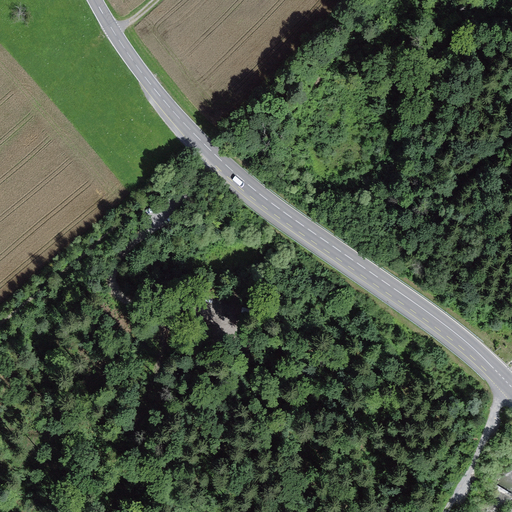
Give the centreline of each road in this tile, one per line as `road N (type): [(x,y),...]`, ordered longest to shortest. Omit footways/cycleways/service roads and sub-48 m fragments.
road 1 (secondary): [(511,388),(460,340),(204,151),(138,71),(96,0)]
road 2 (track): [(235,306),(138,307),(116,294),(108,274),(225,128)]
road 3 (track): [(511,368),(445,511)]
